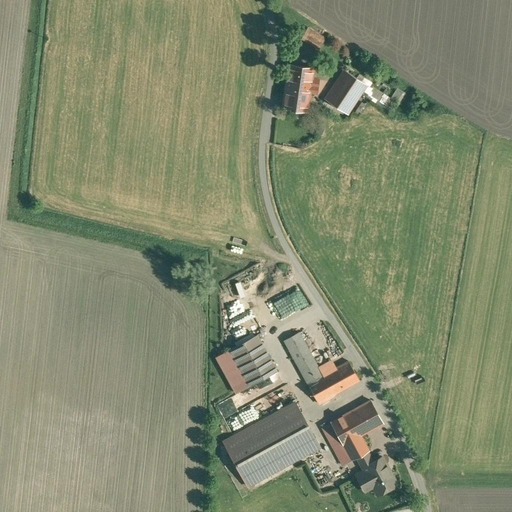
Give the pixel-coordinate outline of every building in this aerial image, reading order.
[(324,39),(307,28),(303,36),(320,46),(324,39)] [(313,68),(289,64),(283,107),(282,108),(307,111),(313,68)] [(367,85),(344,70),(335,84),(325,99),(349,114),(367,85)] [(323,375),(299,332),(284,340),(308,384),(323,375)] [(257,335),(216,357),(236,393),(276,370),(257,335)] [(308,384),(307,384),(318,403),(325,399),(325,400),(332,396),(332,395),(359,380),(348,361),(323,375),(308,384)] [(370,400),(331,422),(322,427),(343,465),(367,452),(369,451),(360,435),(383,422),(370,400)] [(294,402),(223,441),(248,486),(300,457),(318,447),(294,402)] [(382,457),(373,462),(367,452),(356,458),(363,471),(356,474),(362,485),(370,481),(377,494),(397,484),(382,457)]
